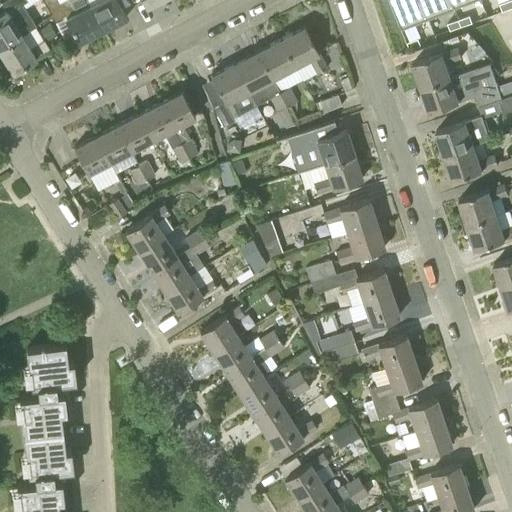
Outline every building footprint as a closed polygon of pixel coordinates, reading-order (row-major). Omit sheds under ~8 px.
[(0,15),(0,47),(22,33),(35,25),(21,4),(26,0),(8,0),(13,8),(8,12),(7,11),(0,15)] [(42,0),(44,3),(45,2),(54,20),(65,15),(66,17),(79,42),(102,30),(85,0),(62,0),(59,2),(57,0),(42,0)] [(85,0),(102,30),(126,17),(117,0),(85,0)] [(389,0),(402,29),(428,18),(420,0),(389,0)] [(420,0),(428,18),(454,8),(451,0),(420,0)] [(451,0),(454,8),(474,0),(451,0)] [(499,0),(498,1),(501,8),(511,3),(511,2),(511,0),(499,0)] [(461,24),(472,20),(469,12),(458,17),(461,24)] [(446,21),(449,29),(461,24),(458,17),(446,21)] [(54,35),(46,24),(38,29),(45,41),(54,35)] [(304,25),(281,37),(296,66),(302,79),(317,72),(319,71),(328,90),(336,86),(327,67),(304,25)] [(22,33),(0,47),(0,51),(12,71),(49,47),(43,39),(31,47),(22,33)] [(405,38),(407,45),(419,41),(416,33),(405,38)] [(281,37),(258,49),(273,78),(296,66),(281,37)] [(413,62),(422,86),(451,77),(452,76),(447,60),(456,58),(462,56),(459,47),(449,50),(413,62)] [(258,49),(234,62),(249,90),(273,78),(258,49)] [(249,90),(234,62),(211,74),(224,100),(213,106),(223,126),(235,119),(234,117),(242,112),(235,98),(249,90)] [(478,106),(478,105),(501,98),(502,97),(498,85),(490,63),(452,76),(451,77),(422,86),(430,111),(475,96),(478,106)] [(351,87),(347,76),(339,78),(343,90),(351,87)] [(498,85),(502,97),(511,93),(511,90),(509,82),(498,85)] [(279,90),(287,106),(297,100),(289,85),(279,90)] [(181,90),(160,101),(189,156),(197,152),(181,123),(195,115),(181,90)] [(287,106),(279,90),(269,96),(277,111),(287,106)] [(319,113),(342,105),(338,93),(316,101),(319,113)] [(511,93),(502,97),(501,98),(504,110),(505,111),(511,108),(511,93)] [(483,117),(504,110),(501,98),(478,105),(481,115),(436,130),(444,153),(484,140),(490,138),(485,124),(483,117)] [(160,101),(138,112),(152,138),(163,132),(179,162),(189,156),(160,101)] [(117,123),(138,163),(146,159),(139,145),(152,138),(138,112),(117,123)] [(297,172),(323,163),(354,153),(346,128),(337,131),(333,119),(285,136),(297,172)] [(136,184),(137,183),(129,168),(138,163),(117,123),(95,135),(109,161),(118,156),(125,171),(128,169),(136,184)] [(112,167),(109,161),(95,135),(74,146),(88,172),(92,178),(112,167)] [(225,151),(240,152),(241,141),(239,138),(233,138),(226,143),(225,151)] [(484,140),(444,153),(453,179),(499,164),(495,154),(489,156),(484,140)] [(354,153),(323,163),(328,179),(314,184),(317,193),(362,178),(354,153)] [(245,171),(241,158),(231,161),(235,174),(245,171)] [(146,159),(138,163),(146,179),(154,175),(147,159),(146,159)] [(233,184),(235,183),(227,160),(215,164),(223,187),(233,184)] [(146,179),(138,163),(129,168),(137,183),(146,179)] [(460,198),(468,223),(506,210),(501,196),(509,193),(505,183),(460,198)] [(124,194),(117,198),(126,212),(135,206),(127,193),(124,194)] [(126,212),(117,197),(108,203),(118,217),(126,212)] [(341,217),(345,231),(346,232),(377,222),(369,197),(323,212),(326,222),(341,217)] [(125,229),(138,249),(163,233),(154,220),(168,211),(164,204),(125,229)] [(506,210),(468,223),(476,248),(511,235),(511,224),(510,225),(506,210)] [(281,251),(270,218),(266,219),(255,223),(269,255),(281,251)] [(346,232),(345,231),(337,234),(342,252),(336,253),(339,261),(385,246),(377,222),(346,232)] [(184,236),(189,244),(203,235),(198,228),(198,227),(184,236)] [(138,249),(151,270),(176,254),(163,233),(138,249)] [(203,235),(189,244),(195,254),(209,245),(203,235)] [(253,238),(239,245),(247,263),(261,256),(253,238)] [(151,270),(165,290),(189,274),(176,254),(151,270)] [(511,256),(494,263),(502,286),(511,282),(511,256)] [(329,275),(334,273),(329,258),(305,266),(310,282),(329,275)] [(358,286),(363,301),(391,291),(383,268),(339,283),(342,291),(358,286)] [(189,274),(165,290),(178,310),(216,286),(211,278),(197,287),(189,274)] [(235,283),(230,275),(220,281),(225,289),(235,283)] [(329,275),(310,282),(314,293),(332,287),(329,275)] [(511,309),(511,282),(502,286),(510,310),(511,309)] [(284,300),(275,286),(265,292),(274,306),(284,300)] [(391,291),(363,301),(368,316),(353,321),(356,330),(399,315),(391,291)] [(200,330),(213,350),(238,334),(230,321),(243,313),(238,305),(200,330)] [(263,346),(278,337),(273,328),(258,338),(263,346)] [(314,341),(319,354),(330,350),(354,341),(349,328),(325,337),(316,340),(314,341)] [(213,350),(226,371),(252,354),(251,354),(238,334),(213,350)] [(380,352),(385,367),(414,357),(406,334),(362,348),(365,358),(380,352)] [(226,371),(239,391),(265,375),(257,363),(283,346),(278,337),(263,346),(251,354),(252,354),(226,371)] [(19,396),(23,434),(63,430),(60,411),(66,410),(64,390),(56,391),(55,382),(75,380),(73,360),(67,360),(65,341),(26,346),(30,385),(36,384),(37,393),(19,396)] [(354,341),(330,350),(334,361),(358,352),(354,341)] [(367,388),(374,407),(396,399),(393,390),(422,380),(414,357),(385,367),(390,381),(375,387),(375,386),(367,388)] [(303,378),(298,369),(284,378),(289,387),(303,378)] [(239,391),(252,411),(278,395),(265,375),(239,391)] [(303,378),(289,387),(295,396),(309,386),(303,378)] [(328,406),(335,401),(330,393),(323,397),(328,406)] [(252,411),(265,432),(291,415),(290,414),(278,395),(252,411)] [(409,416),(414,430),(444,420),(436,397),(399,409),(396,399),(374,407),(377,417),(392,412),(395,420),(409,416)] [(291,415),(265,432),(278,452),(317,427),(312,419),(304,424),(296,411),(290,414),(291,415)] [(444,420),(414,430),(419,443),(405,448),(408,458),(452,443),(444,420)] [(351,421),(331,433),(339,447),(359,435),(351,421)] [(16,483),(19,511),(59,511),(58,499),(63,498),(61,478),(53,479),(52,470),(73,467),(71,447),(65,448),(63,430),(23,434),(28,473),(34,472),(35,481),(16,483)] [(284,477),(297,497),(322,481),(314,469),(328,460),(327,459),(323,452),(284,477)] [(432,480),(438,495),(466,486),(458,462),(415,477),(418,486),(432,480)] [(390,474),(388,466),(382,467),(384,476),(390,474)] [(399,482),(397,473),(386,476),(389,485),(399,482)] [(297,497),(306,511),(319,511),(335,502),(349,493),(362,484),(357,475),(343,485),(342,483),(329,491),(322,481),(297,497)] [(368,493),(362,484),(349,493),(354,502),(368,493)] [(466,486),(438,495),(443,510),(437,511),(464,511),(474,509),(466,486)] [(341,511),(335,502),(319,511),(341,511)]
